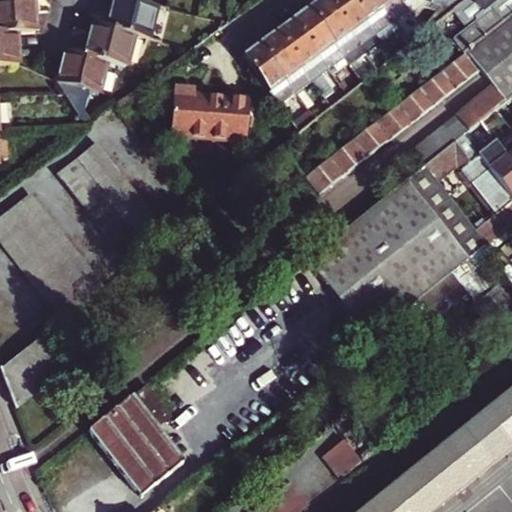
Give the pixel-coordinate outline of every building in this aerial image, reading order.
[(360,56),(365,52),(327,0),(326,0),(311,11),(345,59),(347,61),(358,53),(360,56)] [(367,45),(379,36),(351,0),(327,0),(365,52),(370,48),(367,45)] [(393,31),(397,27),(377,0),(351,0),(379,36),(390,27),(393,31)] [(411,11),(403,0),(377,0),(397,27),(402,23),(400,20),(411,11)] [(430,6),(435,7),(436,0),(403,0),(411,11),(417,19),(426,11),(430,6)] [(448,10),(449,10),(452,0),(436,0),(435,7),(448,10)] [(453,15),(472,0),(452,0),(449,10),(453,15)] [(464,58),(511,20),(511,0),(474,0),(485,14),(478,20),(480,26),(455,45),(463,57),(464,58)] [(131,38),(147,42),(155,11),(142,8),(112,1),(105,31),(131,38)] [(0,40),(11,40),(31,39),(29,4),(0,5),(0,40)] [(335,66),(345,59),(311,11),(295,23),(334,76),(339,72),(335,66)] [(431,26),(427,21),(431,18),(426,11),(417,19),(422,26),(426,30),(431,26)] [(511,20),(464,58),(463,57),(355,144),(352,140),(303,180),(320,202),(413,128),(482,73),(494,88),(507,104),(511,100),(511,20)] [(426,30),(429,34),(439,26),(435,22),(431,26),(426,30)] [(329,81),(334,76),(295,23),(278,35),(313,83),(325,99),(326,100),(336,92),(329,81)] [(412,47),(423,39),(429,34),(426,30),(422,26),(416,30),(418,33),(408,41),(412,47)] [(423,39),(428,44),(443,32),(439,26),(429,34),(423,39)] [(103,66),(123,71),(131,38),(105,31),(90,27),(81,60),(103,66)] [(302,91),(313,83),(278,35),(261,47),(301,102),(307,97),(302,91)] [(390,52),(396,60),(412,47),(408,41),(406,39),(390,52)] [(0,71),(2,71),(13,71),(11,40),(0,40),(0,71)] [(285,114),(301,102),(261,47),(245,59),(285,114)] [(374,64),(380,72),(396,60),(390,52),(374,64)] [(86,97),(95,99),(103,66),(81,60),(64,56),(55,89),(54,92),(62,101),(79,124),(86,97)] [(357,76),(364,85),(380,72),(374,64),(357,76)] [(480,126),(497,113),(507,104),(494,88),(456,117),(470,133),(480,126)] [(173,138),(249,143),(251,102),(197,99),(197,92),(176,91),(173,138)] [(309,112),(317,122),(333,109),(326,100),(325,99),(309,112)] [(497,113),(502,120),(511,112),(511,100),(507,104),(497,113)] [(293,125),(300,135),(317,122),(309,112),(293,125)] [(480,126),(485,133),(502,120),(497,113),(480,126)] [(402,160),(425,169),(466,137),(470,133),(456,117),(402,160)] [(511,227),(511,196),(476,151),(466,137),(425,169),(438,184),(457,169),(496,217),(476,232),(488,247),(511,227)] [(131,269),(171,237),(98,145),(58,176),(131,269)] [(511,196),(511,167),(505,158),(495,146),(488,152),(483,145),(476,151),(511,196)] [(225,194),(231,203),(288,159),(281,150),(225,194)] [(380,334),(488,247),(476,232),(438,184),(425,169),(314,257),(380,334)] [(84,306),(105,289),(32,197),(0,222),(0,242),(63,323),(84,306)] [(371,341),(380,334),(314,257),(309,261),(371,341)] [(1,371),(17,413),(68,372),(42,339),(1,371)] [(157,431),(173,417),(149,386),(132,399),(157,431)] [(437,511),(455,498),(511,451),(511,391),(459,435),(362,511),(437,511)] [(135,491),(178,458),(157,431),(132,399),(89,433),(135,491)] [(345,478),(367,461),(350,439),(328,456),(345,478)] [(258,511),(302,511),(313,504),(296,482),(258,511)]
